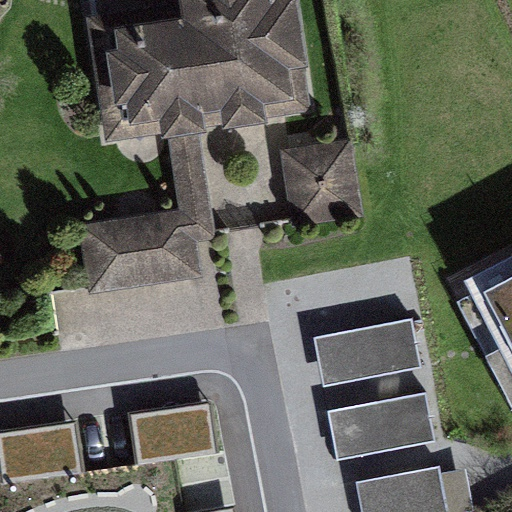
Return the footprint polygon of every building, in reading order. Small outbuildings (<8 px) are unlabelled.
[(132,20),(146,115),(305,91),(291,0),(197,0),(199,10),(132,20)] [(347,150),(280,160),(290,232),(357,221),(347,150)] [(193,218),(78,235),(88,299),(203,282),(193,218)] [(511,273),(472,293),(511,373),(511,273)] [(424,381),(414,326),(316,344),(327,399),(424,381)] [(438,456),(428,402),(331,420),(341,475),(438,456)] [(447,511),(440,476),(361,491),(364,511),(447,511)]
